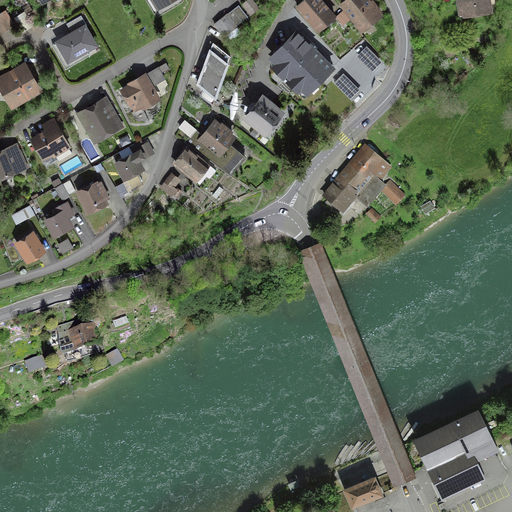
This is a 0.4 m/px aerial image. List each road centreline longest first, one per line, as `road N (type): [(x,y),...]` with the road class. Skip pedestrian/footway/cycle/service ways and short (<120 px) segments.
road 1 (residential): [(190,34),(151,182),(92,248),(0,286)]
road 2 (secondary): [(0,314),(165,271),(250,224),(280,220)]
road 3 (secondary): [(280,220),(310,246),(407,481)]
road 4 (tertiary): [(395,0),(404,29),(399,78),(306,177),(280,220)]
road 5 (residential): [(66,97),(190,34)]
